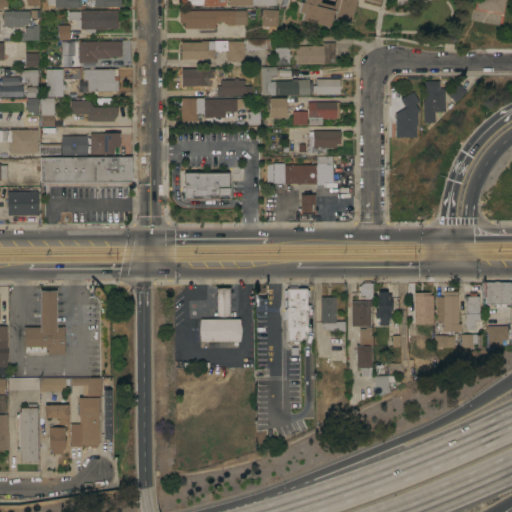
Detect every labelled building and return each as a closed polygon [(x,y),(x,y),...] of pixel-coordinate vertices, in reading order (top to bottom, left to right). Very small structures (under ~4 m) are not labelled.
[(380,0),(380,2),(372,0),(355,0),(350,23),(334,19),(335,11),(332,10),(330,18),(328,27),(301,20),(303,13),(298,12),(301,2),(302,2),(302,0),(380,0)] [(476,8),(477,1),(472,0),(503,0),(502,12),(476,8)] [(278,10),(277,26),(276,26),(275,32),(267,31),(268,29),(261,28),(261,26),(262,9),(278,10)] [(29,10),(29,11),(29,24),(32,24),(38,24),(38,40),(20,40),(20,32),(24,32),(24,26),(27,26),(27,24),(23,24),(23,27),(13,26),(3,26),(3,10),(29,10)] [(117,10),(117,28),(105,28),(105,29),(96,29),(96,28),(94,28),(94,32),(85,32),(85,28),(80,28),(80,10),(117,10)] [(246,10),(246,24),(234,24),(234,25),(227,25),(227,21),(218,21),(218,23),(215,23),(215,28),(184,28),(184,22),(179,22),(179,10),(246,10)] [(69,24),(69,39),(58,40),(58,24),(69,24)] [(266,38),(266,49),(246,50),(246,39),(266,38)] [(121,40),(121,56),(109,56),(109,58),(96,58),(96,62),(78,62),(78,41),(121,40)] [(201,42),(201,40),(208,40),(208,49),(210,49),(210,46),(215,46),(215,50),(214,50),(214,58),(206,58),(206,59),(180,58),(181,41),(201,42)] [(242,40),(242,61),(226,61),(226,60),(225,60),(225,51),(226,51),(226,40),(242,40)] [(60,55),(60,41),(73,41),(74,55),(71,55),(61,55),(60,55)] [(312,45),(312,44),(315,44),(315,45),(322,45),(322,42),(334,42),(334,62),(323,62),(323,63),(295,63),(295,45),(312,45)] [(288,47),(288,53),(289,53),(289,57),(288,57),(288,64),(274,64),(274,47),(288,47)] [(38,52),(38,66),(25,66),(25,52),(38,52)] [(61,67),(61,55),(71,55),(71,66),(61,67)] [(80,67),(80,78),(63,79),(63,67),(80,67)] [(275,67),(275,74),(269,74),(269,94),(260,94),(260,67),(275,67)] [(45,69),(62,68),(62,84),(65,84),(65,89),(62,89),(62,96),(46,96),(45,69)] [(118,68),(118,91),(87,91),(87,92),(78,92),(78,80),(83,80),(82,68),(118,68)] [(194,68),(194,69),(213,68),(213,74),(217,74),(217,85),(220,85),(220,80),(234,79),(234,78),(238,78),(238,79),(243,79),(243,86),(251,85),(251,94),(216,95),(216,85),(195,85),(195,86),(180,86),(180,68),(194,68)] [(37,69),(38,85),(31,85),(31,84),(29,84),(29,77),(21,77),(20,69),(37,69)] [(291,80),(291,79),(296,78),(296,79),(308,79),(309,94),(271,95),(270,87),(273,87),(273,81),(291,80)] [(338,78),(338,93),(311,93),(311,85),(315,85),(315,78),(338,78)] [(422,100),(424,100),(424,90),(424,81),(439,80),(439,88),(443,87),(444,111),(433,111),(434,122),(423,122),(422,100)] [(455,102),(446,93),(456,82),(465,91),(455,102)] [(0,96),(0,85),(21,86),(21,97),(0,96)] [(35,97),(35,87),(25,87),(24,96),(35,97)] [(395,117),(396,117),(394,114),(405,107),(400,99),(413,91),(419,101),(414,103),(419,111),(416,112),(416,124),(415,124),(415,137),(401,137),(396,137),(395,137),(395,117)] [(38,115),(32,115),(33,112),(26,112),(26,107),(25,107),(25,103),(26,103),(26,97),(38,97),(38,115)] [(51,97),(38,98),(39,114),(52,114),(51,97)] [(203,113),(197,113),(197,120),(181,120),(181,117),(180,117),(180,107),(181,107),(181,97),(203,97),(203,113)] [(286,97),(286,117),(269,117),(269,97),(286,97)] [(246,98),(246,108),(236,108),(236,111),(224,111),(224,117),(204,117),(204,98),(246,98)] [(117,106),(117,116),(113,116),(113,121),(91,121),(91,120),(86,120),(86,114),(70,114),(70,100),(89,100),(93,106),(117,106)] [(339,101),(339,118),(321,118),(321,124),(307,124),(307,101),(339,101)] [(307,110),(306,124),(292,123),(292,110),(307,110)] [(54,113),(54,126),(40,126),(40,113),(54,113)] [(0,130),(9,130),(9,127),(16,127),(16,129),(37,129),(37,153),(9,152),(9,141),(0,141),(0,130)] [(340,130),(340,142),(335,142),(335,147),(325,147),(325,152),(308,153),(308,137),(312,137),(312,130),(340,130)] [(87,135),(87,137),(89,137),(89,132),(119,132),(119,146),(113,146),(113,153),(90,153),(90,152),(87,152),(87,153),(61,153),(60,145),(61,135),(87,135)] [(60,143),(60,155),(39,155),(39,143),(60,143)] [(284,162),(284,164),(315,164),(315,163),(316,163),(316,156),(332,155),(332,182),(316,182),(316,183),(282,183),(282,182),(272,182),(272,162),(284,162)] [(131,156),(131,181),(129,181),(129,183),(42,184),(42,182),(40,182),(40,157),(131,156)] [(197,172),(229,172),(229,199),(217,199),(217,198),(184,199),(184,184),(183,184),(183,172),(197,172)] [(7,215),(7,191),(37,191),(37,214),(7,215)] [(314,194),(313,214),(299,214),(299,194),(314,194)] [(372,282),(372,299),(364,299),(364,295),(360,295),(360,285),(362,282),(372,282)] [(415,296),(415,292),(424,293),(424,291),(423,291),(423,285),(424,285),(424,282),(433,282),(433,294),(425,294),(425,296),(433,296),(432,321),(432,332),(422,332),(422,321),(415,321),(415,296)] [(511,282),(511,303),(485,303),(485,282),(511,282)] [(222,287),(229,288),(229,315),(222,316),(216,315),(216,288),(222,287)] [(55,290),(56,326),(64,326),(64,353),(47,353),(47,349),(23,349),(23,326),(40,326),(40,290),(55,290)] [(387,291),(387,294),(391,294),(391,311),(390,311),(390,317),(389,317),(389,318),(388,318),(388,325),(379,325),(379,318),(378,318),(378,317),(375,317),(375,309),(376,309),(376,300),(377,300),(377,291),(387,291)] [(458,323),(460,323),(460,331),(443,331),(443,321),(434,321),(434,296),(443,296),(443,291),(457,291),(458,323)] [(465,296),(469,296),(469,293),(475,293),(475,296),(478,296),(478,320),(475,320),(475,330),(466,330),(466,326),(465,326),(465,296)] [(299,346),(291,346),(291,341),(286,341),(286,319),(284,319),(284,308),(286,308),(286,306),(284,306),(284,298),(297,298),(297,296),(304,296),(304,298),(306,298),(306,303),(310,303),(310,312),(306,312),(306,325),(310,324),(310,333),(306,333),(306,334),(299,341),(299,346)] [(320,296),(335,296),(335,321),(344,321),(344,330),(333,330),(333,329),(322,329),(322,323),(320,323),(320,296)] [(372,300),(372,306),(370,306),(370,326),(366,326),(366,327),(371,327),(371,334),(372,334),(372,343),(371,343),(371,344),(369,345),(369,344),(359,344),(358,326),(351,326),(351,301),(372,300)] [(239,319),(241,330),(239,341),(200,341),(198,330),(200,318),(239,319)] [(488,325),(507,325),(507,330),(508,330),(508,333),(507,333),(507,339),(502,339),(501,347),(487,347),(488,325)] [(472,334),(472,336),(476,336),(476,334),(478,334),(478,348),(476,348),(476,343),(473,343),(473,347),(460,347),(460,334),(472,334)] [(447,335),(447,336),(454,336),(454,347),(435,347),(435,335),(447,335)] [(370,345),(370,367),(367,367),(367,376),(360,376),(360,368),(359,368),(359,367),(356,367),(356,345),(370,345)] [(373,389),(373,375),(387,375),(387,388),(388,388),(388,392),(375,397),(374,389),(373,389)] [(40,380),(40,378),(64,377),(64,376),(69,376),(69,384),(65,384),(65,390),(40,390),(40,380)] [(7,390),(7,378),(38,377),(38,390),(7,390)] [(100,377),(101,395),(82,395),(82,385),(70,385),(70,377),(100,377)] [(111,439),(103,439),(103,386),(110,386),(111,439)] [(98,397),(98,415),(99,415),(98,443),(98,446),(70,445),(70,423),(79,423),(79,415),(77,415),(77,397),(98,397)] [(37,461),(20,462),(20,452),(18,452),(18,451),(16,451),(16,448),(18,448),(18,412),(20,412),(20,407),(27,407),(27,403),(36,403),(37,461)] [(67,404),(67,424),(59,424),(59,417),(44,417),(44,404),(67,404)] [(0,414),(7,414),(8,449),(0,449),(0,414)] [(48,422),(56,422),(56,427),(65,427),(65,448),(62,448),(62,453),(51,453),(51,448),(48,448),(48,422)]
